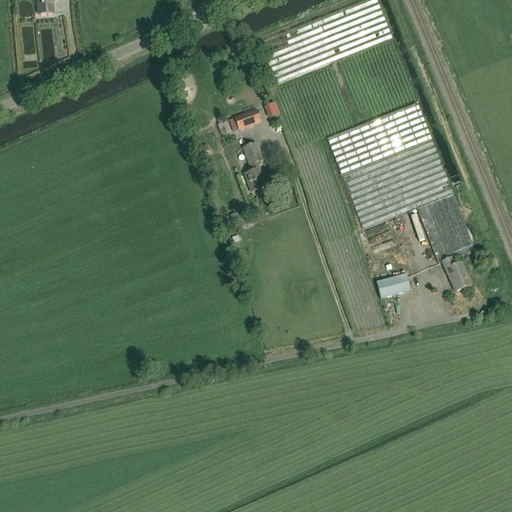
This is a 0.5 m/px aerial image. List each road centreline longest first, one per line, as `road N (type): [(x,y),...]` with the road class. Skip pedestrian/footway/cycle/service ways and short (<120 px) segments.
road 1 (unclassified): [(0,422),(451,321)]
road 2 (unclassified): [(0,108),(216,9)]
